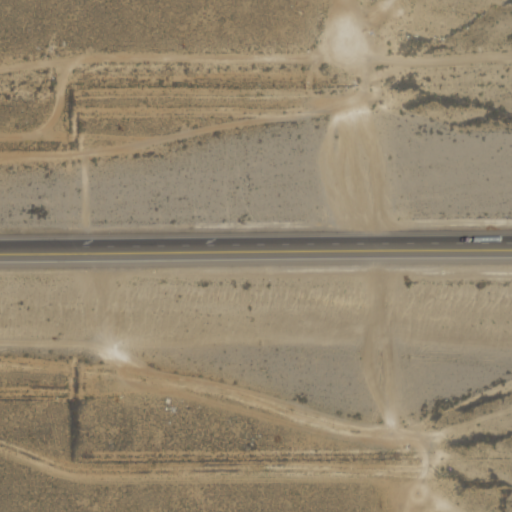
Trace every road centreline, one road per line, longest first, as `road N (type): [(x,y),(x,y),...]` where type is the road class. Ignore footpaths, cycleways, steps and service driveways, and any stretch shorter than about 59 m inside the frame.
road 1 (secondary): [(511,243),(0,247)]
road 2 (track): [(387,244),(350,0)]
